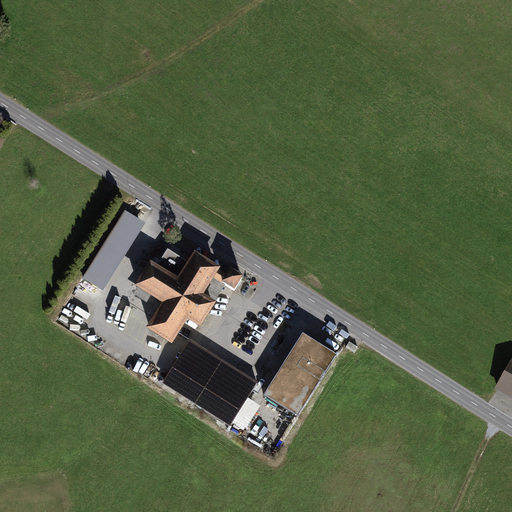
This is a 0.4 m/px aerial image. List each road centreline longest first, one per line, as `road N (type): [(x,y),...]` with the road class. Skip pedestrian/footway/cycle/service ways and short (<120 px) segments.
road 1 (secondary): [(0,102),(511,426)]
road 2 (track): [(262,0),(36,125)]
